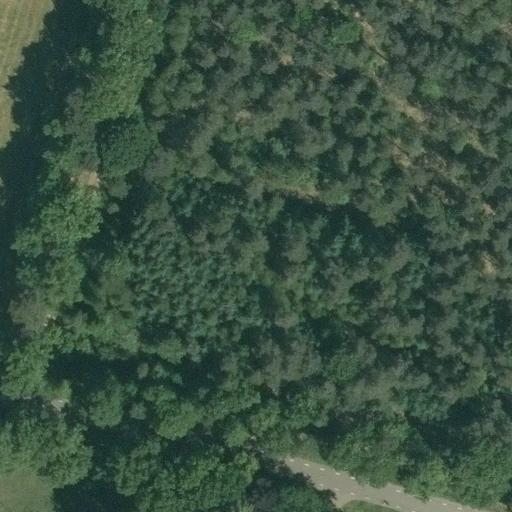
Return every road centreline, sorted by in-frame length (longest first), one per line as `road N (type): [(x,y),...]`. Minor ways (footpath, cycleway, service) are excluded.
road 1 (track): [(157,0),(32,397)]
road 2 (tertiary): [(343,486),(0,390)]
